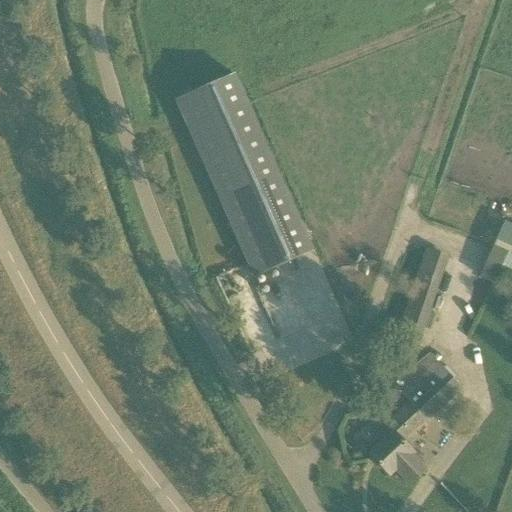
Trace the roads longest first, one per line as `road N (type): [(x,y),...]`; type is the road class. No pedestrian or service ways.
road 1 (unclassified): [(314,511),(202,325),(155,226),(93,28),(93,0)]
road 2 (unclassified): [(176,511),(95,408),(0,242)]
